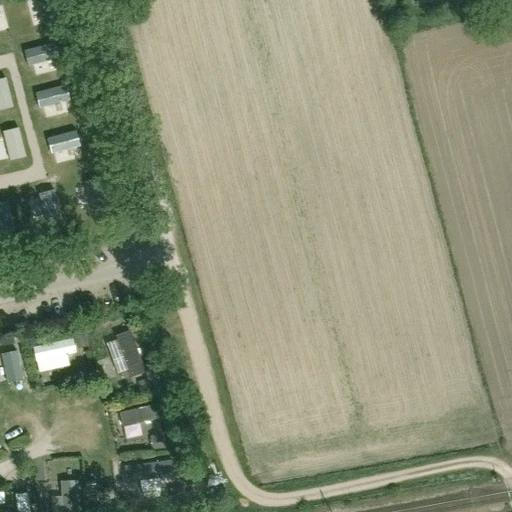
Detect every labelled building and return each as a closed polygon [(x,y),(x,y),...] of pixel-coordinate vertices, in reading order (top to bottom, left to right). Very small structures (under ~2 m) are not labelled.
[(43,30),(49,46),(67,40),(61,24),(43,30)] [(71,60),(48,66),(54,87),(64,85),(70,104),(57,108),(62,125),(78,121),(79,124),(90,121),(84,99),(82,99),(71,60)] [(93,131),(80,135),(85,152),(98,149),(93,131)] [(78,174),(83,191),(97,188),(95,182),(108,178),(104,167),(78,174)] [(84,330),(73,333),(77,349),(88,347),(84,330)] [(17,335),(4,338),(6,346),(18,344),(17,335)] [(140,336),(118,344),(128,375),(151,368),(140,336)] [(0,377),(30,372),(26,351),(0,355),(0,377)]
